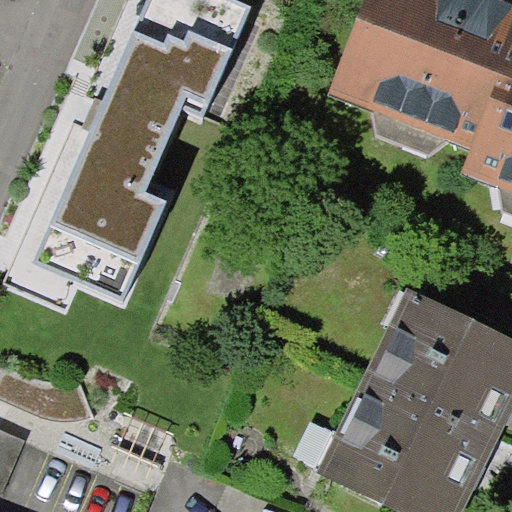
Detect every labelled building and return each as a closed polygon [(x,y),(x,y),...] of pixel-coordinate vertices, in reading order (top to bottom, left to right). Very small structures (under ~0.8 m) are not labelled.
[(251,7),(235,0),(147,0),(136,27),(135,26),(34,260),(124,299),(167,201),(147,192),(184,105),(205,114),(251,7)] [(365,0),(325,103),(469,158),(459,183),(511,202),(511,13),(476,0),(365,0)] [(511,356),(404,303),(333,447),(317,438),(300,471),(317,480),(315,484),(371,511),(452,511),(511,391),(511,356)] [(0,409),(0,443),(18,451),(22,453),(34,424),(0,409)] [(0,491),(18,451),(0,443),(0,491)]
